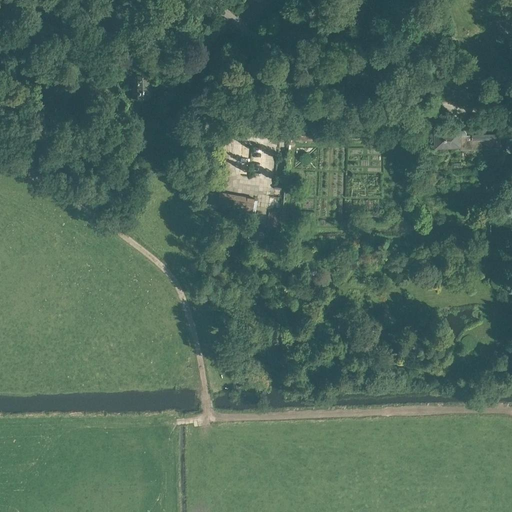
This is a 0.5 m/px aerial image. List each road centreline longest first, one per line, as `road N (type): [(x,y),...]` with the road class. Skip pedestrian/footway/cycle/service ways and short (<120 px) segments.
road 1 (track): [(0,160),(166,270),(191,313),(209,416),(511,414)]
road 2 (track): [(61,0),(116,46),(210,11)]
road 3 (track): [(318,93),(444,96)]
